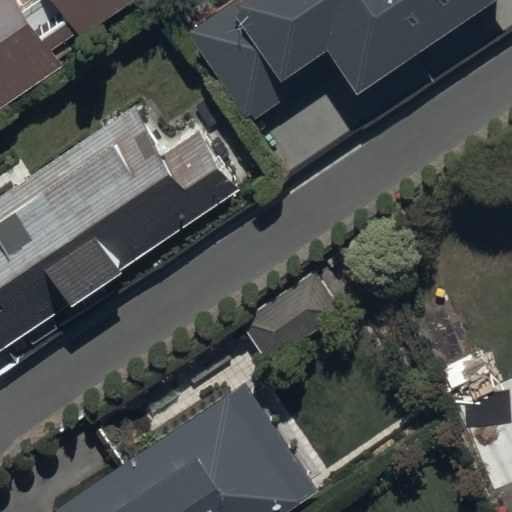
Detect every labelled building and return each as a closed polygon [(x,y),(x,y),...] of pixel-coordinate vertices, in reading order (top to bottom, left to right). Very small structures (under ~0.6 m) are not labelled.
[(0,0),(0,109),(65,66),(54,50),(77,35),(78,36),(131,0),(31,0),(22,7),(17,0),(0,0)] [(340,64),(358,92),(493,0),(242,0),(240,2),(238,0),(231,0),(188,29),(252,123),(340,64)] [(0,351),(240,189),(199,128),(162,153),(132,108),(0,196),(0,351)] [(242,322),(271,363),(344,311),(342,309),(357,298),(329,259),(242,322)] [(453,303),(416,319),(452,408),(456,406),(493,500),(511,492),(511,382),(495,390),(480,353),(474,356),(453,303)] [(296,511),(320,497),(247,384),(56,508),(58,511),(296,511)]
